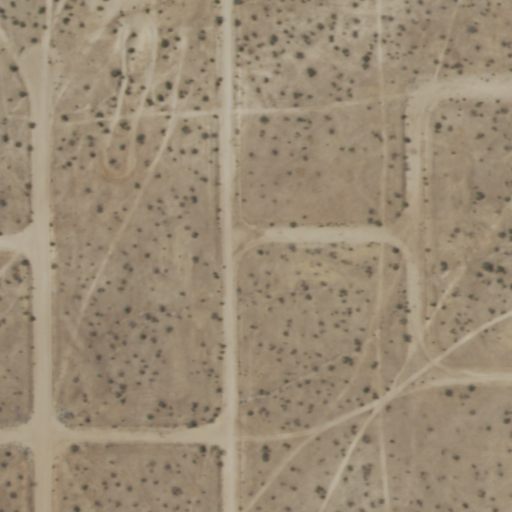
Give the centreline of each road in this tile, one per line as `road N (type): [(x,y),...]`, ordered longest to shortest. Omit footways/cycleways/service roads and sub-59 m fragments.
road 1 (track): [(230,511),(229,0)]
road 2 (track): [(511,94),(446,94),(421,110),(414,241),(420,366),(445,384),(511,383)]
road 3 (track): [(44,511),(42,151),(60,75)]
road 4 (track): [(231,442),(0,443)]
road 5 (track): [(414,241),(231,244)]
